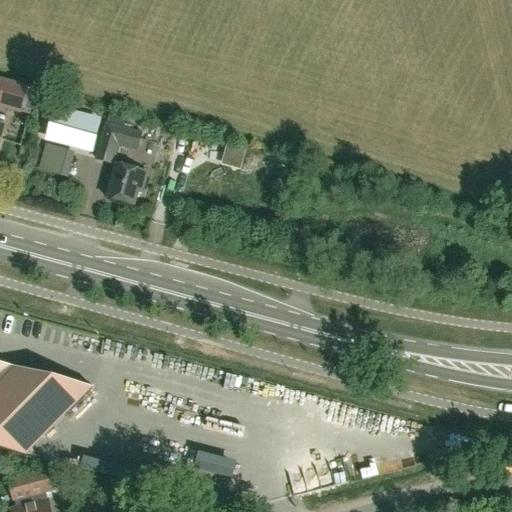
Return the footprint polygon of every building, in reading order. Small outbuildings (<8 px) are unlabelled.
[(0,81),(0,107),(21,113),(27,89),(0,81)] [(105,123),(104,129),(93,161),(114,167),(119,147),(138,153),(143,133),(105,123)] [(74,153),(48,145),(40,170),(67,177),(74,153)] [(148,174),(117,165),(107,198),(134,207),(139,193),(142,194),(148,174)] [(0,450),(25,457),(30,452),(29,452),(45,436),(45,437),(53,429),(52,429),(64,417),(64,418),(93,389),(91,388),(87,392),(6,371),(0,374),(0,450)] [(141,391),(141,405),(181,406),(181,396),(154,396),(154,392),(141,391)] [(188,403),(186,411),(206,415),(208,407),(188,403)] [(105,439),(109,424),(84,417),(80,431),(105,439)] [(58,490),(53,470),(8,481),(13,501),(58,490)] [(285,495),(286,504),(315,499),(314,490),(285,495)] [(10,511),(50,511),(47,501),(10,510),(10,511)]
